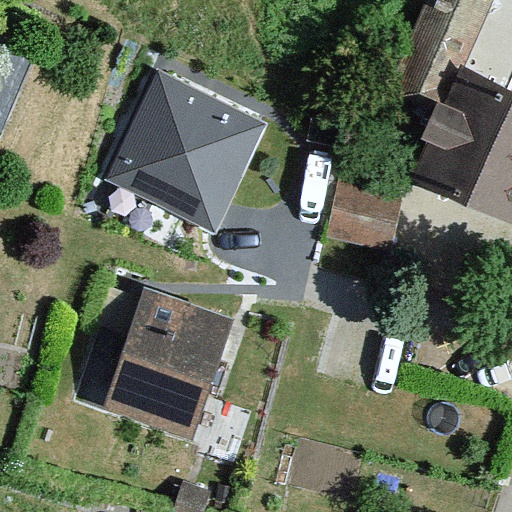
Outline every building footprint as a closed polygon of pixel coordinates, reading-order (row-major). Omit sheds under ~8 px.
[(489,0),(428,0),(390,106),(443,125),(463,69),(489,0)] [(266,114),(155,65),(103,176),(217,225),(266,114)] [(423,170),(511,204),(511,89),(463,69),(443,125),(423,170)] [(336,236),(402,239),(405,184),(339,180),(336,236)] [(244,318),(146,293),(116,413),(214,438),(244,318)] [(233,511),(237,488),(182,479),(176,511),(233,511)]
